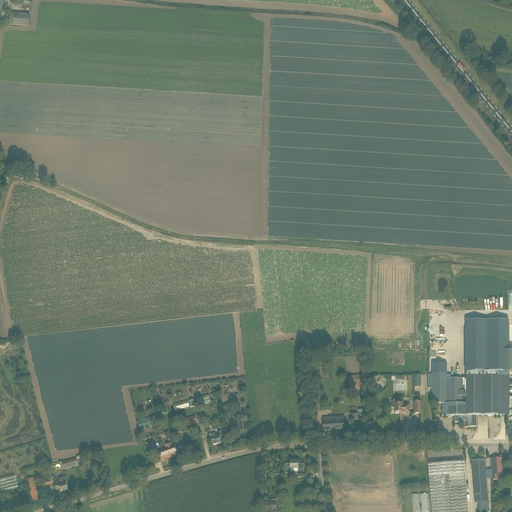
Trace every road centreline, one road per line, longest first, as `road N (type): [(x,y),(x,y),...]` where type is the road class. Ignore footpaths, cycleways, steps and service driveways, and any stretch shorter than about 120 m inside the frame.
road 1 (track): [(511,262),(182,232),(0,158)]
road 2 (unclassified): [(42,511),(259,448),(511,444)]
road 3 (primary): [(511,132),(404,0)]
